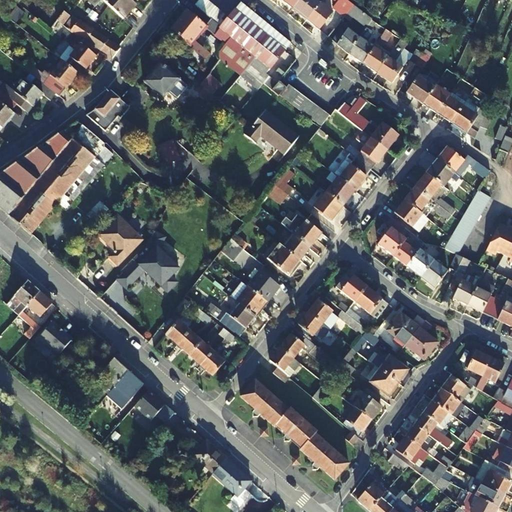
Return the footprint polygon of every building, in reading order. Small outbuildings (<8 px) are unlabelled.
[(102,0),(123,18),(136,4),(131,0),(102,0)] [(204,0),(198,0),(194,6),(210,19),(216,24),(224,16),(204,0)] [(220,28),(233,39),(253,55),(268,36),(275,28),(247,5),(241,0),(220,28)] [(281,0),(292,9),(299,0),(281,0)] [(299,0),(292,9),(306,20),(320,3),(316,0),(299,0)] [(344,16),(347,13),(353,5),(346,0),(337,0),(333,7),(344,16)] [(320,3),(306,20),(319,30),(332,12),(320,3)] [(366,28),(371,20),(372,19),(353,5),(347,13),(366,28)] [(204,26),(185,10),(170,30),(208,62),(212,56),(194,41),(205,27),(204,26)] [(50,29),(56,33),(69,15),(65,12),(64,11),(50,29)] [(73,32),(85,40),(93,30),(72,16),(61,30),(65,32),(61,37),(66,41),(73,32)] [(220,28),(216,24),(210,19),(204,26),(205,27),(225,44),(228,46),(233,39),(220,28)] [(363,64),(374,47),(367,42),(373,33),(370,31),(375,23),(371,20),(366,28),(359,37),(348,53),(349,55),(363,64)] [(268,36),(253,55),(255,57),(269,68),(290,42),(275,28),(268,36)] [(348,53),(359,37),(348,29),(345,33),(340,30),(334,42),(348,53)] [(107,39),(93,30),(85,40),(100,50),(107,39)] [(386,30),(377,42),(383,46),(392,33),(386,30)] [(120,48),(118,47),(107,39),(100,50),(109,56),(112,58),(120,48)] [(237,52),(251,63),(255,57),(253,55),(233,39),(228,46),(236,53),(237,52)] [(415,64),(422,53),(400,39),(399,40),(397,43),(412,53),(409,59),(415,64)] [(388,57),(402,66),(407,58),(409,59),(412,53),(397,43),(388,57)] [(69,45),(59,58),(62,60),(71,67),(78,73),(81,75),(96,57),(80,44),(75,50),(69,45)] [(219,58),(220,58),(220,59),(240,76),(242,77),(252,64),(251,63),(237,52),(236,53),(228,46),(225,44),(220,51),(219,51),(219,52),(219,54),(219,56),(219,58)] [(377,73),(388,57),(374,47),(363,64),(377,73)] [(422,53),(415,64),(422,68),(429,58),(422,53)] [(251,63),(252,64),(265,74),(269,68),(255,57),(251,63)] [(388,57),(377,73),(391,83),(402,66),(388,57)] [(71,67),(62,60),(59,63),(55,59),(38,80),(55,94),(59,97),(78,73),(71,67)] [(187,86),(160,62),(143,81),(162,99),(168,92),(176,99),(187,86)] [(265,74),(252,64),(242,77),(257,90),(263,83),(268,77),(265,74)] [(38,80),(30,74),(15,93),(31,107),(42,94),(50,101),(55,94),(38,80)] [(406,93),(422,104),(434,87),(417,76),(406,93)] [(271,90),(276,84),(268,77),(263,83),(271,90)] [(276,84),(271,90),(278,96),(279,95),(285,88),(278,82),(276,84)] [(285,88),(279,95),(285,100),(293,90),(294,89),(288,85),(285,88)] [(422,104),(436,114),(448,97),(449,95),(435,85),(434,87),(422,104)] [(212,95),(203,87),(199,92),(208,100),(212,95)] [(491,98),(483,93),(475,87),(469,96),(481,105),(475,114),(462,106),(451,123),(475,140),(483,119),(488,106),(491,98)] [(16,103),(0,89),(0,126),(1,128),(14,113),(10,110),(16,103)] [(293,90),(285,100),(291,104),(300,93),(294,89),(293,90)] [(94,111),(87,116),(106,132),(118,117),(120,119),(129,106),(110,91),(94,111)] [(300,93),(291,104),(297,109),(305,97),(300,93)] [(343,103),(337,111),(362,131),(368,122),(356,113),(365,102),(359,96),(350,108),(343,103)] [(305,97),(297,109),(303,114),(311,102),(305,97)] [(451,123),(462,106),(448,97),(436,114),(451,123)] [(303,114),(309,118),(318,107),(311,102),(303,114)] [(495,110),(488,106),(483,119),(490,122),(495,110)] [(309,118),(315,123),(324,112),(318,107),(309,118)] [(260,135),(276,148),(289,131),(264,111),(250,127),(244,135),(254,143),(260,135)] [(324,112),(315,123),(320,126),(328,115),(324,112)] [(105,147),(105,144),(78,122),(0,174),(0,208),(30,233),(52,208),(57,213),(63,207),(57,202),(62,196),(71,204),(114,154),(105,147)] [(387,150),(397,137),(382,124),(371,138),(387,150)] [(502,137),(506,127),(499,124),(493,138),(500,141),(502,137)] [(289,131),(276,148),(284,154),(297,138),(289,131)] [(364,133),(362,131),(355,139),(364,146),(360,151),(360,152),(356,158),(370,169),(375,163),(376,164),(387,150),(371,138),(364,133)] [(502,137),(500,141),(497,149),(505,152),(510,140),(502,137)] [(163,164),(179,161),(175,140),(159,143),(163,164)] [(194,142),(188,151),(187,151),(198,161),(206,152),(194,142)] [(455,172),(459,176),(468,164),(473,168),(471,170),(484,179),(489,171),(467,155),(464,160),(446,147),(437,159),(455,172)] [(365,175),(370,169),(356,158),(350,164),(345,160),(334,174),(355,190),(366,176),(365,175)] [(437,159),(426,173),(441,185),(444,187),(455,172),(437,159)] [(343,206),(355,190),(334,174),(330,171),(323,181),(330,186),(325,192),(343,206)] [(416,187),(433,201),(435,198),(432,196),(434,193),(441,185),(426,173),(416,187)] [(280,179),(275,185),(288,195),(293,189),(280,179)] [(441,185),(434,193),(441,197),(447,189),(444,187),(441,185)] [(405,201),(420,212),(428,201),(431,203),(433,201),(416,187),(405,201)] [(478,190),(468,206),(459,221),(451,236),(450,237),(443,248),(455,254),(489,198),(478,190)] [(343,206),(325,192),(313,207),(331,221),(343,206)] [(275,202),(267,196),(260,205),(267,211),(275,202)] [(436,203),(448,212),(451,208),(440,199),(436,203)] [(423,214),(420,212),(405,201),(396,214),(412,228),(423,214)] [(426,217),(433,209),(436,203),(433,201),(431,203),(428,201),(420,212),(423,214),(426,217)] [(448,212),(436,203),(433,209),(448,220),(452,215),(448,212)] [(418,232),(429,219),(426,217),(423,214),(412,228),(418,232)] [(142,242),(118,217),(99,235),(115,251),(107,259),(116,267),(142,242)] [(294,234),(310,246),(320,233),(299,217),(293,225),(291,223),(286,228),(294,234)] [(496,252),(502,255),(511,234),(511,227),(506,225),(505,226),(498,223),(485,250),(495,255),(496,252)] [(404,242),(406,240),(397,233),(386,224),(373,241),(393,256),(404,242)] [(149,243),(121,272),(123,274),(117,280),(127,290),(145,271),(168,294),(178,283),(172,277),(178,270),(159,250),(165,237),(155,232),(149,243)] [(299,260),(310,246),(294,234),(284,248),(299,260)] [(511,234),(502,255),(508,257),(506,261),(511,263),(511,234)] [(232,262),(242,250),(230,240),(220,252),(232,262)] [(393,256),(406,267),(420,250),(421,249),(414,244),(411,247),(404,242),(393,256)] [(288,276),(299,260),(284,248),(277,243),(266,259),(288,276)] [(420,250),(406,267),(420,278),(433,261),(420,250)] [(463,258),(455,254),(449,268),(456,271),(463,258)] [(463,258),(456,271),(464,275),(467,267),(470,261),(463,258)] [(433,261),(420,278),(434,289),(447,272),(433,261)] [(497,281),(500,275),(494,272),(485,268),(483,274),(497,281)] [(247,286),(267,302),(278,287),(259,272),(247,286)] [(479,282),(480,281),(468,275),(465,282),(461,280),(453,298),(468,305),(479,282)] [(356,302),(367,287),(353,276),(351,279),(347,276),(337,287),(356,302)] [(511,286),(511,280),(507,279),(502,289),(509,293),(511,286)] [(22,311),(27,305),(39,291),(28,281),(10,301),(16,306),(12,310),(18,316),(22,311)] [(230,297),(235,301),(247,286),(242,282),(230,297)] [(490,316),(498,300),(499,296),(492,292),(493,288),(479,282),(468,305),(490,316)] [(235,301),(239,304),(255,317),(267,302),(247,286),(235,301)] [(367,287),(356,302),(370,314),(383,299),(367,287)] [(39,291),(27,305),(40,317),(52,303),(39,291)] [(511,326),(511,298),(508,297),(504,303),(498,300),(490,316),(511,326)] [(182,314),(191,303),(185,299),(177,310),(182,314)] [(308,312),(327,327),(335,317),(330,313),(332,311),(318,300),(308,312)] [(255,317),(239,304),(230,316),(227,313),(219,321),(239,337),(255,317)] [(194,316),(199,320),(205,314),(199,310),(194,316)] [(346,314),(362,326),(364,321),(350,310),(346,314)] [(18,316),(35,331),(39,327),(22,311),(18,316)] [(367,330),(362,326),(346,314),(342,311),(337,316),(362,336),(367,330)] [(327,327),(308,312),(298,325),(311,336),(313,335),(318,339),(327,327)] [(405,346),(419,328),(400,313),(386,331),(405,346)] [(205,314),(199,320),(205,325),(211,319),(205,314)] [(60,353),(73,338),(67,333),(66,333),(63,331),(58,328),(59,327),(52,321),(38,338),(58,355),(60,353)] [(175,346),(189,331),(178,321),(166,334),(173,340),(171,342),(175,346)] [(419,328),(405,346),(423,360),(437,342),(419,328)] [(224,338),(229,333),(223,329),(218,334),(224,338)] [(313,344),(294,330),(280,348),(294,358),(305,346),(311,351),(308,354),(322,366),(330,357),(321,351),(313,344)] [(352,348),(358,353),(367,341),(375,346),(380,340),(374,335),(367,330),(362,336),(352,348)] [(189,331),(175,346),(181,351),(183,349),(189,355),(200,341),(189,331)] [(235,338),(229,333),(224,338),(230,343),(235,338)] [(313,344),(321,351),(325,346),(317,340),(313,344)] [(200,341),(189,355),(196,361),(194,363),(199,367),(212,352),(200,341)] [(301,364),(294,358),(280,348),(270,361),(287,376),(289,378),(301,364)] [(358,353),(352,348),(339,365),(338,365),(350,374),(355,368),(349,363),(358,353)] [(481,377),(491,358),(476,350),(467,369),(481,377)] [(212,352),(199,367),(204,371),(206,370),(211,375),(224,362),(212,352)] [(115,385),(128,371),(108,353),(95,368),(104,377),(97,386),(107,394),(115,385)] [(375,366),(398,383),(408,370),(389,356),(388,357),(384,353),(375,366)] [(503,364),(491,358),(481,377),(479,381),(476,387),(481,390),(486,379),(494,383),(503,364)] [(79,369),(90,379),(93,374),(82,365),(79,369)] [(398,383),(375,366),(368,377),(371,380),(370,382),(389,396),(398,383)] [(130,399),(143,384),(128,371),(115,385),(107,394),(106,395),(122,408),(130,399)] [(468,381),(454,371),(441,389),(460,403),(469,391),(464,387),(469,382),(468,381)] [(468,381),(469,382),(473,385),(476,387),(479,381),(472,376),(468,381)] [(255,379),(240,396),(254,408),(252,411),(252,416),(257,416),(259,413),(274,426),(275,424),(286,434),(284,437),(284,441),(289,441),(291,439),(301,448),(300,450),(314,462),(312,465),(312,470),(317,470),(319,467),(334,480),(349,463),(315,433),(316,431),(290,407),(289,409),(255,379)] [(511,409),(511,379),(506,392),(505,391),(500,403),(511,409)] [(464,387),(469,391),(473,385),(469,382),(464,387)] [(318,403),(319,404),(331,389),(324,383),(312,398),(318,403)] [(381,397),(368,387),(365,392),(362,390),(351,404),(355,407),(372,419),(382,406),(377,402),(381,397)] [(497,402),(500,403),(505,391),(497,388),(492,398),(497,402)] [(451,415),(460,403),(441,389),(432,401),(451,415)] [(432,401),(423,413),(437,424),(443,428),(451,416),(451,415),(432,401)] [(511,409),(500,403),(496,409),(511,417),(511,409)] [(348,429),(352,432),(358,438),(372,419),(355,407),(343,424),(348,429)] [(150,426),(147,430),(155,436),(168,419),(160,412),(149,425),(150,426)] [(436,442),(446,449),(451,442),(434,429),(437,424),(423,413),(414,425),(436,442)] [(414,425),(405,437),(425,452),(430,456),(434,451),(432,448),(436,442),(414,425)] [(458,439),(465,445),(474,433),(466,427),(458,439)] [(511,450),(511,433),(504,429),(497,443),(499,443),(506,447),(511,450)] [(358,438),(352,432),(346,438),(352,444),(358,438)] [(425,452),(405,437),(395,450),(415,466),(425,452)] [(213,473),(225,458),(205,440),(192,455),(213,473)] [(506,447),(499,443),(491,457),(494,458),(491,464),(493,465),(496,466),(506,447)] [(496,466),(511,474),(511,450),(506,447),(496,466)] [(403,473),(408,466),(392,454),(387,461),(403,473)] [(213,473),(212,474),(238,497),(252,482),(225,458),(213,473)] [(434,458),(421,476),(434,485),(435,486),(441,478),(447,469),(434,458)] [(511,474),(496,466),(493,465),(489,471),(488,471),(482,482),(505,494),(511,479),(511,474)] [(505,494),(482,482),(473,477),(468,486),(477,491),(474,496),(497,508),(505,494)] [(357,500),(369,511),(381,498),(387,491),(375,480),(357,500)] [(237,501),(243,506),(252,496),(245,491),(237,501)] [(400,500),(404,495),(400,491),(388,505),(381,498),(369,511),(370,511),(389,511),(396,504),(400,500)] [(463,511),(494,511),(497,508),(474,496),(466,491),(457,506),(458,507),(463,511)] [(404,495),(400,500),(409,508),(414,503),(404,495)]
